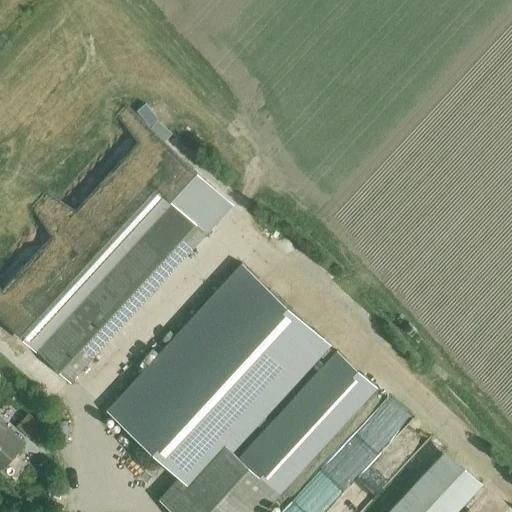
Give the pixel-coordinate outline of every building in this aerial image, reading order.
[(0,285),(0,312),(35,345),(170,197),(195,220),(219,193),(127,108),(118,117),(136,140),(75,206),(50,192),(32,211),(50,234),(1,286),(0,285)] [(170,197),(35,345),(71,378),(206,230),(195,220),(170,197)] [(241,263),(106,410),(179,477),(159,499),(172,511),(261,511),(278,495),(237,458),(231,452),(330,344),(241,263)] [(336,350),(237,458),(278,495),(376,386),(336,350)] [(24,417),(16,426),(25,435),(33,427),(24,417)] [(0,466),(23,442),(0,421),(0,466)]
